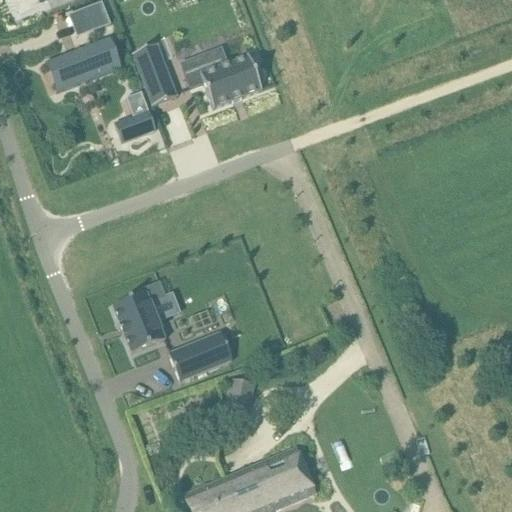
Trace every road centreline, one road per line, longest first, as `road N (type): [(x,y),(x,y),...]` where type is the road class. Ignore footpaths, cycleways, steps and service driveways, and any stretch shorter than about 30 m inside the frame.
road 1 (unclassified): [(150,511),(40,239)]
road 2 (unclassified): [(288,148),(40,239)]
road 3 (unclassified): [(40,239),(0,119)]
